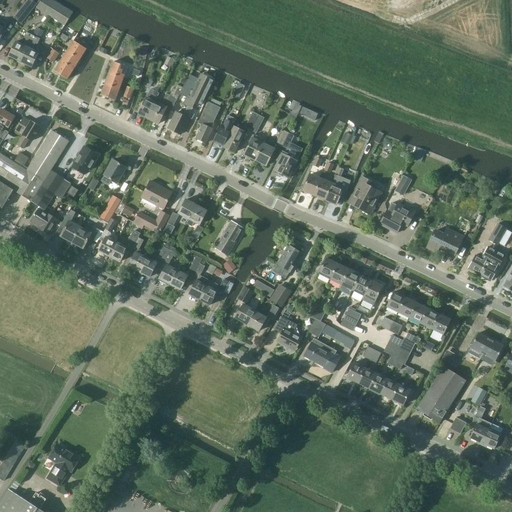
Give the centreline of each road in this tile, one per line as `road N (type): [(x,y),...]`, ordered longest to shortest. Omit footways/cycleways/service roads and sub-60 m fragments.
road 1 (tertiary): [(511,489),(0,236)]
road 2 (tertiary): [(511,309),(0,70)]
road 3 (track): [(137,0),(511,149)]
road 4 (track): [(0,496),(120,296)]
